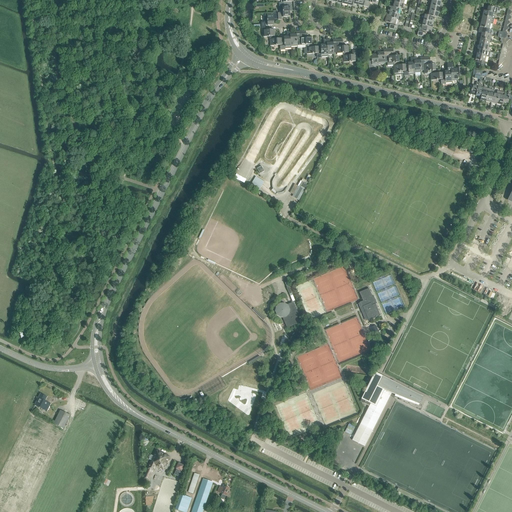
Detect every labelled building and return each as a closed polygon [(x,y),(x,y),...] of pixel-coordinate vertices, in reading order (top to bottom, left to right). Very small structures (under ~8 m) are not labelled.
[(281,17),(290,16),(289,11),(297,11),(296,4),(289,5),(289,2),(282,2),(282,3),(280,3),(280,5),(278,6),(278,12),(280,12),(281,13),(281,17)] [(496,14),(483,11),(482,16),(494,19),(494,17),(492,16),(493,14),(496,14)] [(398,14),(387,12),(386,17),(397,20),(398,14)] [(281,13),(277,13),(277,14),(274,14),(274,13),(267,14),(263,14),(263,23),(262,23),(262,27),(268,27),(268,25),(274,25),(274,20),(278,19),(278,20),(281,20),(281,17),(281,13)] [(481,22),(491,24),(493,24),(494,19),(482,16),(481,22)] [(397,20),(386,17),(385,22),(390,23),(389,29),(396,31),(397,27),(395,26),(395,25),(396,25),(397,20)] [(434,23),(423,20),(422,26),(432,29),(434,23)] [(432,29),(422,26),(420,32),(418,32),(417,36),(425,37),(425,36),(425,35),(426,32),(431,34),(432,29)] [(275,36),(274,30),(268,30),(268,27),(262,27),(262,31),(263,31),(263,37),(269,36),(269,37),(270,37),(270,36),(275,36)] [(478,32),(491,35),(492,30),(489,29),(479,27),(478,32)] [(299,31),(298,31),(296,31),(296,35),(293,35),(293,32),(290,32),(291,48),(291,46),(297,46),(297,39),(300,39),(300,34),(299,31)] [(290,32),(288,32),(287,32),(287,35),(288,37),(284,37),(284,38),(285,46),(280,47),(280,50),(285,50),(285,49),(291,48),(290,32)] [(491,35),(478,32),(481,33),(480,38),(491,41),(492,40),(491,40),(491,39),(490,39),(491,35)] [(300,39),(297,39),(297,46),(298,46),(297,45),(300,44),(300,45),(305,45),(306,45),(312,44),(311,38),(306,38),(306,34),(300,34),(300,39)] [(270,36),(270,37),(270,46),(275,46),(277,46),(280,45),(280,47),(285,46),(284,38),(275,39),(275,36),(270,36)] [(321,55),(318,55),(317,55),(317,58),(322,58),(322,57),(327,56),(327,40),(323,40),(324,43),(324,45),(320,45),(320,47),(321,46),(321,55)] [(327,40),(327,56),(328,56),(328,55),(334,54),(333,47),(336,47),(336,43),(336,40),(333,40),(333,43),(330,43),(330,40),(327,40)] [(333,47),(334,54),(334,53),(337,53),(342,53),(343,53),(346,53),(348,53),(348,46),(343,46),(343,42),(336,43),(336,47),(333,47)] [(306,45),(307,54),(312,54),(317,54),(317,55),(318,55),(321,55),(321,46),(320,47),(312,47),(312,44),(306,45)] [(378,64),(384,64),(384,57),(386,57),(386,52),(386,49),(383,49),(383,52),(380,53),(380,49),(377,50),(378,66),(378,64)] [(487,54),(489,54),(490,54),(490,52),(487,51),(478,49),(476,54),(486,57),(488,57),(489,55),(487,54)] [(372,67),(378,66),(377,50),(374,50),(374,53),(374,55),(371,55),(371,57),(368,58),(368,68),(372,67)] [(348,53),(346,53),(343,53),(343,56),(343,62),(350,62),(351,62),(355,62),(355,54),(356,54),(356,51),(352,51),(352,54),(352,55),(348,55),(348,53)] [(384,57),(384,64),(384,63),(387,63),(387,66),(393,66),(393,65),(393,63),(398,62),(398,56),(393,56),(393,52),(386,52),(386,57),(384,57)] [(415,73),(421,72),(420,65),(424,65),(423,60),(423,57),(420,57),(420,61),(417,61),(417,58),(414,58),(415,74),(415,73)] [(404,76),(406,76),(409,76),(409,75),(415,74),(414,58),(410,58),(411,61),(411,63),(407,63),(407,64),(408,72),(404,72),(404,76)] [(430,71),(435,70),(435,64),(430,64),(430,60),(423,60),(424,65),(420,65),(421,72),(421,71),(423,71),(424,74),(430,73),(430,71)] [(399,65),(398,62),(393,63),(393,65),(393,66),(394,74),(397,74),(399,74),(399,72),(401,72),(404,72),(408,72),(407,64),(399,65)] [(441,84),(444,84),(445,84),(445,83),(451,82),(450,63),(447,63),(447,70),(448,70),(448,72),(444,72),(444,73),(445,81),(440,81),(441,84)] [(450,63),(451,82),(452,82),(451,81),(458,80),(457,76),(459,76),(459,77),(462,76),(461,67),(458,67),(458,69),(453,69),(453,68),(454,68),(453,63),(450,63)] [(430,73),(430,81),(440,80),(440,81),(445,81),(444,73),(435,73),(435,70),(430,71),(430,73)] [(483,87),(480,100),(485,102),(489,89),(483,87)] [(505,93),(501,106),(502,106),(502,105),(503,105),(504,103),(508,104),(511,91),(508,90),(508,93),(505,93)] [(493,93),(491,103),(496,104),(499,91),(497,91),(496,94),(493,93)] [(496,104),(501,106),(505,93),(499,91),(496,104)] [(293,195),(292,196),(295,198),(294,198),(299,201),(307,186),(303,183),(301,188),(298,186),(293,195)] [(360,303),(362,310),(364,309),(368,321),(380,316),(375,304),(377,304),(374,296),(372,297),(369,288),(359,293),(363,301),(359,303),(360,303)] [(278,314),(281,316),(282,316),(287,328),(301,322),(293,303),(286,306),(284,304),(280,305),(277,307),(276,311),(278,314)] [(359,427),(352,440),(365,446),(371,433),(387,402),(387,401),(388,401),(390,396),(394,398),(395,396),(418,405),(419,404),(419,403),(423,397),(402,386),(403,385),(395,381),(395,382),(394,382),(394,383),(393,382),(393,381),(377,373),(375,372),(373,376),(361,399),(360,401),(364,403),(369,406),(359,427)] [(35,405),(47,411),(50,404),(45,401),(47,397),(40,394),(35,405)] [(60,410),(53,424),(63,429),(68,421),(69,420),(68,420),(70,415),(60,410)] [(153,472),(155,467),(163,470),(169,456),(156,450),(148,469),(147,469),(143,479),(149,482),(153,472)] [(181,478),(183,479),(185,473),(184,472),(187,467),(186,466),(179,463),(176,469),(177,469),(174,475),(181,478)] [(188,492),(193,494),(199,475),(194,473),(188,492)] [(191,511),(202,511),(213,482),(203,479),(191,511)] [(225,498),(226,496),(230,488),(226,487),(224,485),(223,487),(220,486),(217,492),(222,494),(221,496),(221,498),(223,500),(225,498)] [(175,509),(182,511),(186,511),(191,498),(180,494),(175,509)]
